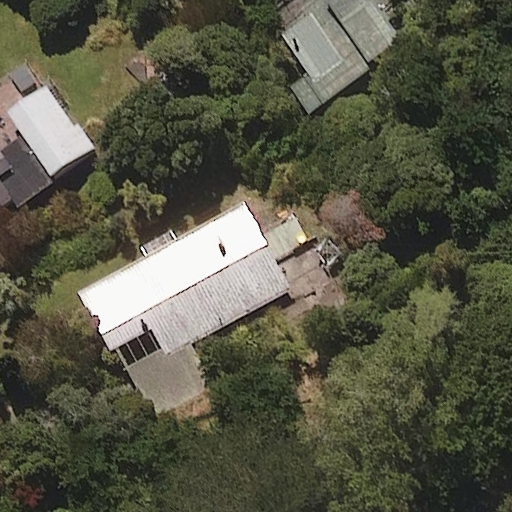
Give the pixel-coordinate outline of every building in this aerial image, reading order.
[(347,0),(328,14),(318,0),(305,0),(269,25),(310,84),(294,95),(314,125),(404,64),(360,0),(347,0)] [(509,0),(486,0),(494,11),(509,0)] [(20,135),(54,184),(97,153),(55,94),(12,124),(20,135)] [(54,190),(19,141),(0,154),(0,216),(13,207),(19,215),(54,190)] [(290,297),(247,220),(84,311),(114,364),(119,361),(153,420),(200,394),(180,358),(290,297)]
